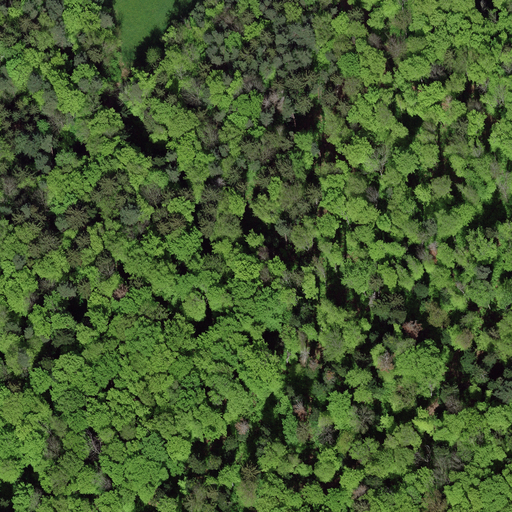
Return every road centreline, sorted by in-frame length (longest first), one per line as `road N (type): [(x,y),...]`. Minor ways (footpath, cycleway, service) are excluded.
road 1 (track): [(238,0),(134,87),(87,0)]
road 2 (track): [(134,87),(0,240)]
